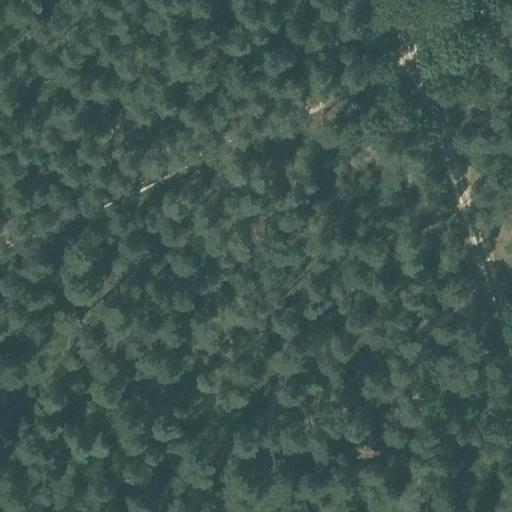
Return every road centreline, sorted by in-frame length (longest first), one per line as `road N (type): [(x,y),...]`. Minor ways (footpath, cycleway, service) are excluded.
road 1 (track): [(0,246),(418,62)]
road 2 (track): [(397,0),(511,342)]
